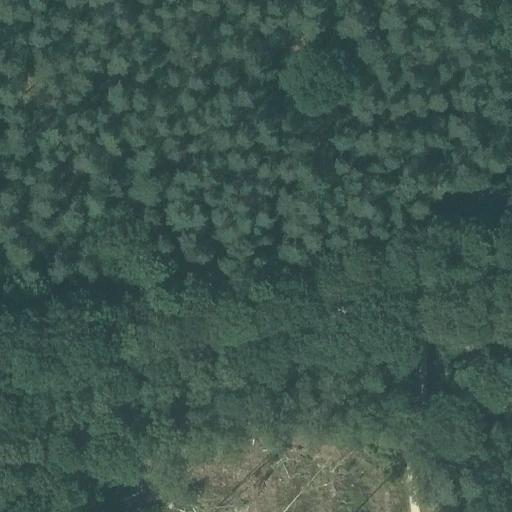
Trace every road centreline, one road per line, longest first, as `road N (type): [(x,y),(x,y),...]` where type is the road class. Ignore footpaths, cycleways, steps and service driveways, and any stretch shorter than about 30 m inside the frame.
road 1 (track): [(0,377),(511,266)]
road 2 (track): [(59,511),(28,370)]
